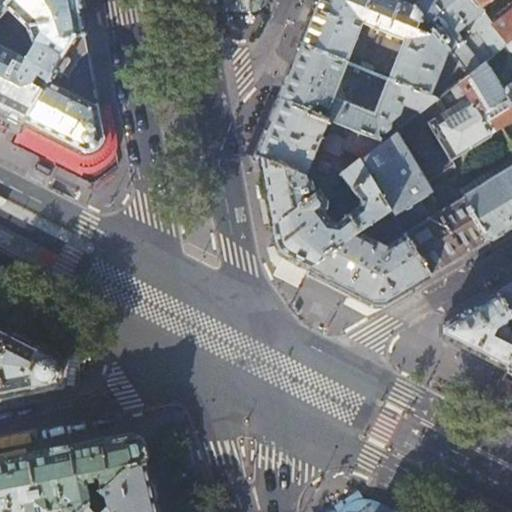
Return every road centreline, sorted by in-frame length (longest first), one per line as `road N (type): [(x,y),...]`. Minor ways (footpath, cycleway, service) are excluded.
road 1 (secondary): [(119,0),(165,271)]
road 2 (primary): [(270,409),(472,511)]
road 3 (secondary): [(250,315),(210,96)]
road 4 (residential): [(335,359),(511,253)]
road 5 (primary): [(0,268),(182,363)]
road 6 (primary): [(511,451),(335,359)]
road 7 (residential): [(182,363),(126,395),(0,423)]
road 8 (primary): [(165,271),(0,186)]
road 9 (secondary): [(182,363),(252,511)]
road 10 (residential): [(210,96),(262,53),(284,0)]
